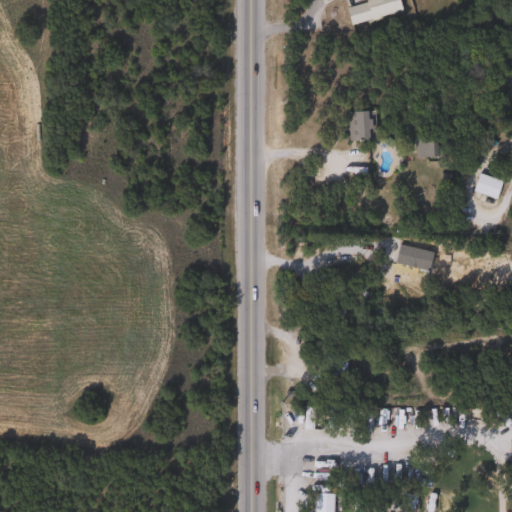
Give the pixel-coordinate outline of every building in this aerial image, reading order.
[(396,0),(399,10),(348,24),(343,8),(363,2),(362,0),(396,0)] [(372,110),(372,140),(345,140),(345,110),(372,110)] [(410,136),(433,136),(433,156),(411,157),(410,136)] [(493,198),(470,191),(475,173),(499,180),(493,198)] [(477,427),(477,409),(485,409),(485,414),(511,414),(511,419),(491,419),(491,427),(477,427)] [(315,480),(315,460),(328,460),(328,480),(315,480)]
